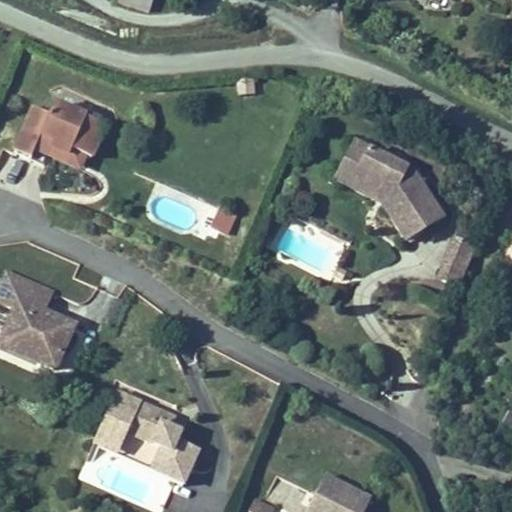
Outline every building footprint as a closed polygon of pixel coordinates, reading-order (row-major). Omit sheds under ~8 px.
[(153,16),(156,0),(120,0),(119,7),(153,16)] [(107,131),(55,109),(50,120),(36,114),(17,159),(46,171),(50,163),(40,159),(46,145),(53,148),(51,152),(71,160),(73,156),(87,162),(93,164),(107,131)] [(40,159),(50,163),(80,176),(87,162),(73,156),(71,160),(51,152),(53,148),(46,145),(40,159)] [(354,190),(370,155),(355,148),(336,190),(381,211),(385,204),(354,190)] [(416,177),(370,155),(354,190),(385,204),(381,211),(407,252),(448,227),(416,177)] [(240,216),(222,210),(213,233),(231,240),(240,216)] [(354,240),(346,237),(342,246),(350,249),(354,240)] [(458,292),(474,252),(451,242),(435,283),(458,292)] [(346,277),(337,274),(334,281),(343,285),(346,277)] [(0,357),(58,381),(79,329),(46,316),(39,313),(48,292),(5,275),(0,287),(0,312),(12,317),(0,347),(0,357)] [(55,295),(48,292),(39,313),(46,316),(55,295)] [(96,452),(184,490),(200,455),(181,447),(172,443),(176,434),(179,426),(119,399),(96,452)] [(176,434),(172,443),(181,447),(185,438),(176,434)] [(311,511),(368,511),(374,502),(328,480),(311,511)] [(250,511),(266,511),(268,508),(256,502),(250,511)]
